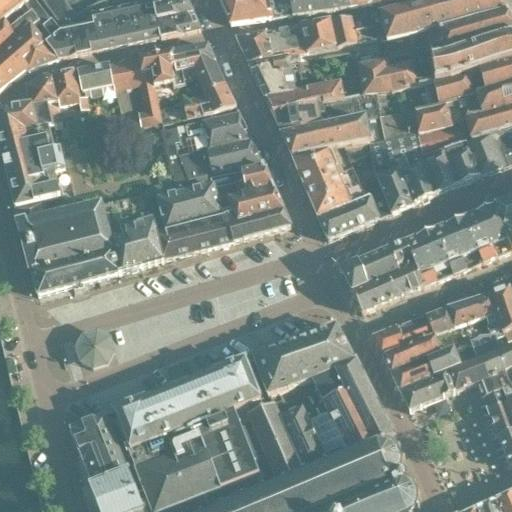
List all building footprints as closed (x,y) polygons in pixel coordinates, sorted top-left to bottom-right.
[(25,5),(30,0),(0,0),(0,26),(5,22),(19,10),(25,5)] [(39,0),(30,0),(25,5),(39,23),(37,25),(48,44),(43,49),(55,64),(59,63),(59,62),(161,41),(202,33),(185,0),(142,0),(144,3),(149,1),(150,7),(145,8),(145,6),(86,19),(84,27),(63,32),(39,0)] [(39,0),(63,32),(77,19),(63,0),(39,0)] [(217,0),(231,28),(232,28),(293,18),(290,0),(217,0)] [(311,0),(290,0),(293,18),(314,16),(311,0)] [(311,0),(314,16),(323,14),(320,0),(311,0)] [(348,0),(320,0),(323,14),(351,10),(348,0)] [(373,6),(371,0),(348,0),(351,10),(373,6)] [(507,16),(497,0),(446,0),(436,2),(442,29),(507,16)] [(442,29),(436,2),(412,8),(420,50),(430,48),(444,45),(442,29)] [(5,22),(0,26),(0,58),(37,25),(39,23),(25,5),(19,10),(5,22)] [(420,50),(412,8),(374,15),(380,42),(382,41),(386,57),(420,50)] [(374,15),(330,23),(335,50),(380,42),(374,15)] [(444,45),(430,48),(433,62),(438,61),(511,42),(511,24),(507,16),(442,29),(444,45)] [(330,23),(301,29),(308,56),(335,50),(330,23)] [(48,44),(37,25),(0,58),(0,62),(12,85),(25,75),(27,74),(21,66),(43,49),(48,44)] [(301,29),(265,36),(277,62),(296,58),(308,56),(301,29)] [(277,62),(265,36),(238,42),(250,67),(277,62)] [(511,42),(438,61),(433,62),(430,62),(433,79),(417,82),(412,66),(390,70),(389,63),(357,69),(363,102),(375,99),(386,99),(395,96),(424,91),(429,90),(511,66),(511,42)] [(208,47),(186,52),(189,67),(215,61),(208,47)] [(55,64),(43,49),(21,66),(27,74),(41,68),(55,64)] [(189,67),(186,52),(174,54),(148,59),(154,89),(172,84),(174,90),(186,88),(186,85),(192,82),(189,67)] [(296,58),(277,62),(250,67),(253,74),(266,72),(271,75),(273,80),(299,74),(296,58)] [(154,89),(148,59),(140,61),(120,65),(124,91),(140,88),(145,114),(138,116),(141,129),(161,125),(154,89)] [(216,64),(215,61),(189,67),(192,82),(199,78),(203,93),(225,85),(221,77),(215,64),(216,64)] [(0,62),(0,94),(12,85),(0,62)] [(110,67),(114,93),(124,91),(120,65),(110,67)] [(511,66),(429,90),(434,110),(511,88),(511,66)] [(114,93),(110,67),(78,73),(83,94),(90,93),(92,99),(104,97),(102,90),(113,88),(114,93)] [(301,83),(299,74),(273,80),(271,75),(266,72),(253,74),(266,101),(304,93),(301,83)] [(74,74),(53,78),(60,110),(79,106),(81,114),(90,112),(87,100),(79,101),(78,94),(74,74)] [(60,110),(53,78),(45,80),(29,90),(32,108),(32,112),(49,108),(51,116),(60,114),(60,110)] [(308,81),(301,83),(304,93),(266,101),(273,117),(346,105),(342,85),(310,91),(308,81)] [(225,85),(203,93),(204,98),(183,103),(187,120),(236,109),(225,85)] [(390,118),(381,120),(385,144),(419,137),(511,111),(511,88),(434,110),(415,115),(390,120),(390,118)] [(363,102),(346,105),(273,117),(282,139),(366,122),(381,120),(390,118),(386,99),(375,99),(363,102)] [(32,112),(32,108),(18,109),(0,112),(0,146),(6,172),(16,210),(44,203),(61,199),(54,174),(66,171),(61,152),(54,154),(47,129),(53,127),(51,116),(49,108),(32,112)] [(511,111),(419,137),(423,159),(444,153),(467,147),(507,136),(511,134),(511,111)] [(239,115),(190,126),(186,126),(188,138),(205,134),(209,152),(251,142),(239,115)] [(385,144),(381,120),(366,122),(371,147),(372,157),(375,170),(376,175),(376,177),(383,196),(392,217),(393,218),(415,209),(415,208),(397,164),(423,159),(419,137),(385,144)] [(366,122),(282,139),(294,163),(371,147),(366,122)] [(171,159),(191,155),(189,147),(182,148),(178,128),(164,131),(171,159)] [(511,134),(507,136),(511,150),(503,154),(509,169),(511,168),(511,134)] [(507,136),(467,147),(481,181),(509,169),(503,154),(511,150),(507,136)] [(209,152),(191,155),(171,159),(176,185),(189,182),(190,186),(210,182),(209,177),(262,165),(251,142),(209,152)] [(372,157),(371,147),(294,163),(303,184),(350,164),(350,166),(372,157)] [(467,147),(444,153),(459,190),(481,181),(467,147)] [(444,153),(423,159),(397,164),(415,208),(459,190),(444,153)] [(350,164),(303,184),(311,203),(357,181),(350,166),(350,164)] [(281,208),(264,169),(213,181),(214,187),(215,190),(235,185),(239,200),(228,202),(231,212),(224,214),(226,221),(281,208)] [(376,175),(357,181),(311,203),(319,222),(383,196),(376,177),(376,175)] [(214,187),(202,190),(157,201),(165,234),(157,236),(158,240),(174,235),(190,231),(196,256),(201,254),(195,230),(210,225),(226,221),(224,214),(215,190),(214,187)] [(383,196),(319,222),(329,244),(392,217),(383,196)] [(63,206),(61,199),(44,203),(16,210),(20,226),(19,227),(32,275),(33,275),(113,253),(111,244),(102,208),(71,215),(69,204),(63,206)] [(129,199),(115,202),(101,206),(102,208),(111,244),(113,253),(119,278),(142,271),(132,231),(137,230),(137,228),(132,210),(129,199)] [(511,202),(495,209),(511,248),(511,202)] [(281,208),(226,221),(232,247),(291,231),(281,208)] [(511,254),(511,248),(495,209),(494,210),(494,209),(464,222),(478,253),(484,266),(511,254)] [(143,226),(137,228),(137,230),(132,231),(142,271),(164,265),(164,264),(158,240),(157,236),(152,213),(141,216),(143,226)] [(232,247),(226,221),(210,225),(217,251),(232,247)] [(478,253),(464,222),(435,234),(449,266),(478,253)] [(217,251),(210,225),(195,230),(201,254),(217,251)] [(190,231),(174,235),(180,260),(196,256),(190,231)] [(435,234),(406,246),(416,269),(426,291),(438,285),(433,273),(449,266),(435,234)] [(180,260),(174,235),(158,240),(164,264),(180,260)] [(416,269),(406,246),(405,246),(405,247),(346,271),(344,276),(352,296),(384,282),(396,277),(394,272),(400,269),(401,267),(399,263),(407,260),(411,271),(416,269)] [(119,278),(113,253),(33,275),(39,299),(119,278)] [(478,253),(449,266),(454,279),(468,273),(467,272),(483,266),(483,267),(484,266),(478,253)] [(416,269),(411,271),(396,277),(384,282),(394,304),(426,291),(416,269)] [(384,282),(352,296),(362,317),(394,304),(384,282)] [(492,298),(448,312),(455,333),(466,329),(489,322),(495,339),(505,335),(511,332),(511,296),(510,292),(492,298)] [(455,333),(448,312),(428,320),(436,340),(455,333)] [(436,340),(428,320),(378,340),(376,345),(384,360),(436,340)] [(436,340),(384,360),(393,378),(455,354),(471,348),(495,339),(489,322),(466,329),(455,333),(436,340)] [(314,382),(355,365),(336,328),(332,330),(254,361),(271,398),(289,391),(290,395),(294,393),(293,390),(314,382)] [(98,333),(83,338),(77,351),(81,365),(94,372),(108,368),(115,355),(111,340),(98,333)] [(502,355),(495,339),(471,348),(479,365),(502,355)] [(479,365),(462,372),(448,377),(456,397),(467,392),(478,387),(511,370),(511,350),(502,355),(479,365)] [(462,372),(455,354),(393,378),(401,396),(448,377),(462,372)] [(9,376),(18,374),(15,360),(6,362),(9,376)] [(146,401),(79,427),(70,431),(92,489),(90,490),(98,511),(207,511),(209,509),(205,500),(260,477),(234,413),(262,402),(246,362),(214,374),(215,376),(188,387),(187,385),(172,391),(173,393),(146,403),(146,401)] [(355,365),(314,382),(323,401),(347,452),(349,457),(393,440),(378,409),(356,365),(355,365)] [(511,370),(478,387),(484,402),(511,391),(511,370)] [(456,397),(448,377),(401,396),(410,415),(422,410),(444,401),(444,402),(456,397)] [(511,391),(484,402),(504,455),(510,471),(511,471),(511,391)] [(319,511),(309,487),(398,450),(393,440),(349,457),(347,452),(344,454),(346,458),(328,465),(327,462),(322,463),(324,467),(310,473),(308,470),(303,472),(281,420),(275,406),(249,417),(278,486),(267,491),(265,487),(260,489),(262,493),(246,500),(244,496),(240,498),(242,502),(225,509),(223,505),(219,507),(221,511),(217,511),(210,511),(209,509),(207,511),(319,511)] [(322,463),(327,462),(303,410),(281,420),(303,472),(308,470),(310,473),(324,467),(322,463)] [(398,451),(398,450),(309,487),(319,511),(419,511),(420,510),(419,509),(420,501),(421,501),(421,497),(417,498),(415,498),(412,491),(414,491),(417,488),(415,485),(412,488),(405,484),(407,480),(407,477),(405,474),(401,473),(402,466),(406,466),(406,462),(401,462),(399,456),(402,453),(400,450),(398,451)] [(511,511),(511,496),(496,504),(498,511),(511,511)]
